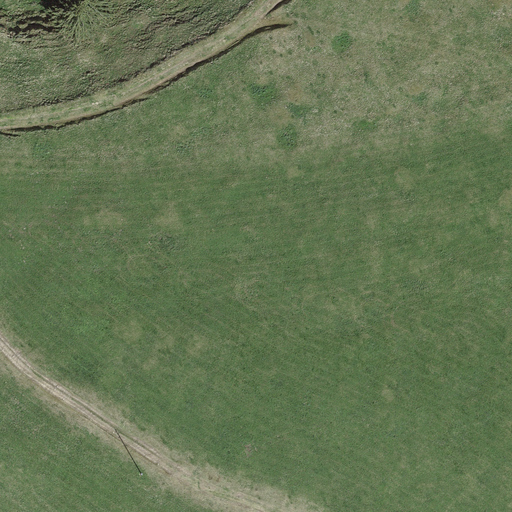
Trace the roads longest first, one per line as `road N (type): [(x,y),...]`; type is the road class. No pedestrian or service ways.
road 1 (track): [(262,511),(179,480),(19,369),(0,347)]
road 2 (track): [(0,123),(91,106),(200,58),(276,0)]
